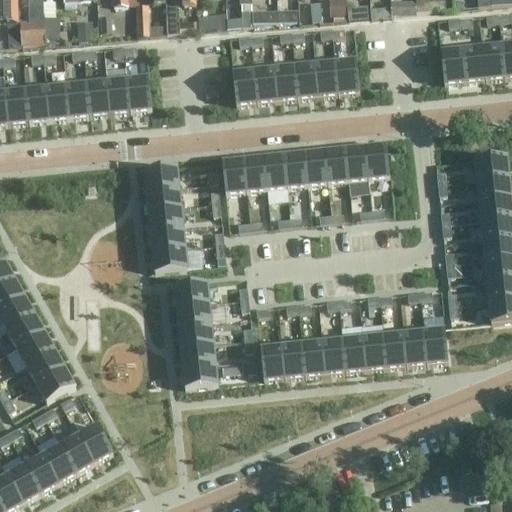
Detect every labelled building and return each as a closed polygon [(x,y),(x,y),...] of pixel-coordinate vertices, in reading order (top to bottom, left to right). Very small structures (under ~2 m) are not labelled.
[(0,0),(0,27),(17,27),(16,0),(0,0)] [(135,0),(112,0),(113,12),(127,11),(127,9),(136,9),(135,0)] [(182,0),(183,11),(196,11),(195,0),(182,0)] [(252,33),(252,31),(251,17),(251,8),(250,0),(238,0),(239,9),(241,9),(241,17),(241,33),(252,33)] [(427,0),(414,0),(416,17),(445,15),(444,4),(428,5),(427,0)] [(476,0),(477,11),(489,10),(488,0),(476,0)] [(511,0),(488,0),(489,10),(511,9),(511,0)] [(20,27),(21,52),(22,51),(45,51),(44,26),(43,3),(28,4),(29,27),(20,27)] [(346,22),(345,3),(332,3),(333,23),(346,22)] [(391,6),(392,20),(401,19),(400,5),(391,6)] [(312,27),(320,27),(319,8),(311,9),(312,27)] [(150,42),(150,31),(148,10),(135,11),(137,43),(150,42)] [(165,11),(166,31),(167,41),(179,39),(178,11),(165,11)] [(277,28),(290,27),(298,27),(297,15),(277,16),(277,28)] [(252,31),(253,31),(253,29),(268,28),(268,16),(251,17),(252,31)] [(199,35),(199,38),(228,36),(226,18),(217,19),(207,20),(197,21),(199,35)] [(510,20),(498,21),(499,29),(511,28),(510,20)] [(101,38),(112,37),(111,21),(100,22),(101,38)] [(498,21),(486,22),(487,30),(499,29),(498,21)] [(45,43),(69,42),(68,22),(44,23),(45,43)] [(472,23),(460,24),(461,32),(473,31),(472,23)] [(460,24),(448,25),(449,33),(461,32),(460,24)] [(93,27),(77,28),(79,47),(94,46),(93,27)] [(166,31),(150,31),(150,42),(167,41),(166,31)] [(344,35),(332,36),(333,44),(345,43),(344,35)] [(332,36),(320,37),(321,45),(333,44),(332,36)] [(304,38),(292,39),(292,47),(304,46),(304,38)] [(292,39),(280,40),(280,48),(292,47),(292,39)] [(262,41),(250,42),(251,51),(263,50),(262,41)] [(250,42),(239,43),(239,52),(251,51),(250,42)] [(511,49),(503,51),(506,84),(511,83),(511,49)] [(503,51),(482,53),(486,86),(506,84),(503,51)] [(136,52),(124,53),(125,62),(137,61),(136,52)] [(124,53),(112,54),(113,63),(125,62),(124,53)] [(482,53),(462,55),(465,88),(486,86),(482,53)] [(462,55),(441,57),(444,91),(465,88),(462,55)] [(96,56),(84,57),(85,65),(96,64),(96,56)] [(84,57),(72,58),(73,66),(85,65),(84,57)] [(55,59),(43,60),(44,68),(56,67),(55,59)] [(43,60),(31,61),(32,70),(44,68),(43,60)] [(3,64),(2,64),(3,72),(15,71),(14,63),(3,64)] [(357,66),(336,68),(339,101),(360,99),(357,66)] [(336,68),(315,70),(319,103),(339,101),(336,68)] [(315,70),(295,72),(298,105),(319,103),(315,70)] [(295,72),(274,75),(278,107),(298,105),(295,72)] [(274,75),(253,77),(257,110),(278,107),(274,75)] [(253,77),(233,79),(236,112),(257,110),(253,77)] [(149,83),(128,85),(131,118),(152,116),(149,83)] [(128,85),(108,87),(111,120),(131,118),(128,85)] [(108,87),(87,90),(90,123),(111,120),(108,87)] [(87,90),(66,92),(70,125),(90,123),(87,90)] [(66,92),(46,94),(49,127),(70,125),(66,92)] [(46,94),(25,96),(29,129),(49,127),(46,94)] [(25,96),(5,98),(8,131),(29,129),(25,96)] [(5,98),(0,98),(0,131),(8,131),(5,98)] [(387,151),(365,153),(369,189),(390,187),(387,151)] [(365,153),(345,155),(348,191),(369,189),(365,153)] [(345,155),(324,157),(328,193),(348,191),(345,155)] [(324,157),(304,159),(308,195),(328,193),(324,157)] [(304,159),(284,162),(288,197),(308,195),(304,159)] [(507,161),(471,165),(474,186),(509,183),(507,161)] [(284,162),(264,164),(267,199),(288,197),(284,162)] [(264,164),(243,166),(247,202),(267,199),(264,164)] [(243,166),(222,168),(225,204),(247,202),(243,166)] [(180,172),(144,176),(146,197),(182,194),(180,172)] [(445,177),(437,178),(438,190),(446,189),(445,177)] [(217,178),(209,179),(210,191),(218,190),(217,178)] [(509,183),(474,186),(476,207),(511,203),(509,183)] [(446,189),(438,190),(439,202),(447,201),(446,189)] [(182,194),(146,197),(148,218),(184,214),(182,194)] [(219,197),(211,198),(212,210),(220,209),(219,197)] [(511,208),(511,203),(476,207),(478,227),(511,223),(511,208)] [(220,209),(212,210),(213,222),(221,222),(220,209)] [(184,214),(148,218),(151,238),(186,234),(184,214)] [(384,215),(372,217),(373,225),(385,224),(384,215)] [(372,217),(360,218),(361,226),(373,225),(372,217)] [(449,218),(441,219),(442,231),(450,230),(449,218)] [(343,220),(331,221),(332,229),(344,228),(343,220)] [(331,221),(319,222),(320,230),(332,229),(331,221)] [(302,223),(290,225),(291,233),(303,232),(302,223)] [(511,223),(478,227),(480,247),(511,243),(511,223)] [(290,225),(278,226),(279,234),(291,233),(290,225)] [(262,228),(250,229),(251,237),(263,236),(262,228)] [(250,229),(238,230),(239,238),(251,237),(250,229)] [(450,230),(442,231),(443,243),(452,242),(450,230)] [(186,234),(151,238),(153,258),(188,255),(186,234)] [(223,239),(215,239),(216,251),(224,251),(223,239)] [(511,243),(480,247),(482,267),(511,264),(511,243)] [(224,251),(216,251),(217,263),(225,263),(224,251)] [(188,255),(153,258),(155,280),(191,276),(188,255)] [(86,259),(87,273),(127,270),(126,256),(86,259)] [(453,259),(445,259),(446,271),(454,271),(453,259)] [(511,264),(482,267),(484,288),(511,284),(511,264)] [(5,266),(0,268),(0,293),(15,285),(5,266)] [(454,271),(446,271),(447,283),(456,283),(454,271)] [(511,284),(484,288),(486,308),(511,305),(511,284)] [(15,285),(0,293),(0,316),(25,303),(15,285)] [(210,288),(174,291),(177,313),(212,309),(210,288)] [(247,293),(239,294),(240,306),(248,305),(247,293)] [(432,297),(419,299),(420,307),(433,306),(432,297)] [(419,299),(407,300),(408,308),(420,307),(419,299)] [(456,299),(447,300),(449,312),(457,311),(456,299)] [(391,302),(379,303),(380,311),(392,310),(391,302)] [(25,303),(0,316),(0,325),(6,337),(35,320),(25,303)] [(379,303),(367,304),(368,312),(380,311),(379,303)] [(248,305),(240,306),(241,318),(250,317),(248,305)] [(511,305),(486,308),(488,330),(511,327),(511,305)] [(350,306),(338,307),(339,315),(351,314),(350,306)] [(338,307),(326,308),(327,316),(339,315),(338,307)] [(212,309),(177,313),(179,333),(214,330),(212,309)] [(310,310),(298,311),(299,319),(311,318),(310,310)] [(298,311),(286,312),(287,320),(299,319),(298,311)] [(457,311),(449,312),(450,324),(458,323),(457,311)] [(268,314),(256,315),(257,324),(269,322),(268,314)] [(35,320),(6,337),(16,354),(45,338),(35,320)] [(214,330),(179,333),(181,354),(217,350),(214,330)] [(445,332),(424,335),(427,370),(449,368),(445,332)] [(251,334),(243,335),(244,347),(253,346),(251,334)] [(424,335),(403,337),(407,373),(427,370),(424,335)] [(403,337),(383,339),(387,375),(407,373),(403,337)] [(45,338),(16,354),(26,372),(55,356),(45,338)] [(383,339),(363,341),(366,377),(387,375),(383,339)] [(363,341),(342,343),(346,379),(366,377),(363,341)] [(342,343),(322,345),(326,381),(346,379),(342,343)] [(322,345),(302,347),(306,383),(326,381),(322,345)] [(253,346),(244,347),(246,359),(254,358),(253,346)] [(302,347),(282,349),(285,385),(306,383),(302,347)] [(282,349),(260,351),(264,387),(285,385),(282,349)] [(217,350),(181,354),(183,374),(219,370),(217,350)] [(55,356),(26,372),(36,390),(65,374),(55,356)] [(255,366),(246,367),(248,379),(256,379),(255,366)] [(219,370),(183,374),(185,395),(221,392),(219,370)] [(242,370),(222,373),(223,380),(243,378),(242,370)] [(65,374),(36,390),(47,409),(76,392),(65,374)] [(4,394),(0,396),(0,404),(3,409),(10,405),(4,394)] [(71,404),(61,409),(65,417),(75,411),(71,404)] [(10,405),(3,409),(9,419),(16,415),(10,405)] [(53,414),(43,419),(46,427),(57,421),(53,414)] [(43,419),(32,425),(36,433),(46,427),(43,419)] [(97,431),(78,441),(95,470),(113,460),(97,431)] [(18,433),(7,439),(11,447),(22,441),(18,433)] [(7,439),(0,443),(0,450),(1,452),(11,447),(7,439)] [(78,441),(61,451),(77,480),(95,470),(78,441)] [(61,451),(43,461),(59,490),(77,480),(61,451)] [(43,461),(25,471),(41,500),(59,490),(43,461)] [(25,471),(7,481),(24,510),(41,500),(25,471)] [(7,481),(0,485),(0,510),(1,511),(20,511),(24,510),(7,481)]
